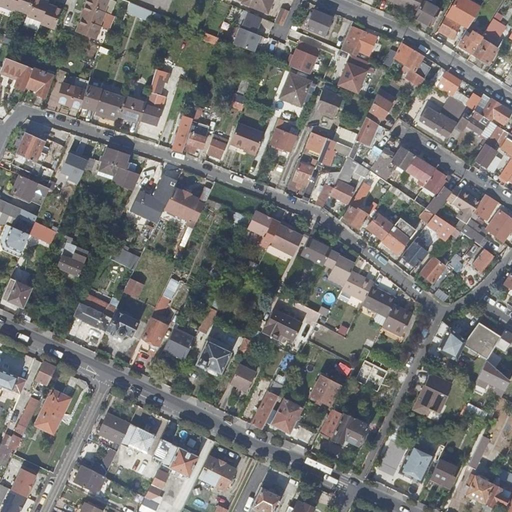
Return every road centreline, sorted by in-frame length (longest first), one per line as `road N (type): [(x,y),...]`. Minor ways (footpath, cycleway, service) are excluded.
road 1 (residential): [(442,313),(317,213),(23,109),(3,132)]
road 2 (tertiary): [(355,487),(108,374)]
road 3 (residential): [(331,0),(403,29),(511,97)]
road 4 (residential): [(442,313),(355,487)]
road 5 (residential): [(43,511),(108,374)]
